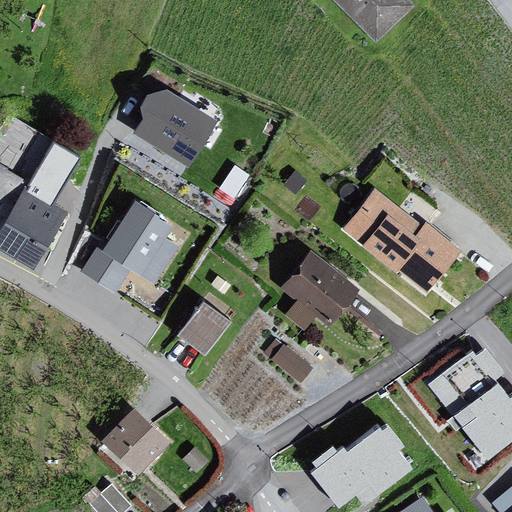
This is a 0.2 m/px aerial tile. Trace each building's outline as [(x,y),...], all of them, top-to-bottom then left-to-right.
[(401,0),(333,0),(372,44),(408,7),(401,0)] [(138,132),(189,164),(215,123),(167,93),(150,97),(143,109),(145,121),(138,132)] [(228,205),(250,169),(232,159),(211,195),(228,205)] [(0,251),(28,270),(58,210),(18,187),(0,219),(0,251)] [(377,193),(350,226),(428,290),(459,253),(425,226),(422,229),(377,193)] [(94,244),(80,273),(110,295),(128,271),(153,286),(176,249),(158,237),(164,226),(127,199),(99,248),(94,244)] [(312,255),(286,288),(330,323),(356,290),(312,255)] [(197,302),(174,336),(200,356),(224,321),(197,302)] [(302,376),(313,360),(282,338),(271,353),(302,376)] [(511,439),(511,401),(473,352),(431,386),(489,458),(511,439)] [(124,409),(96,442),(135,478),(163,441),(124,409)] [(411,469),(380,429),(349,453),(345,448),(313,473),(339,507),(369,484),(377,494),(411,469)] [(88,496),(103,511),(118,511),(132,498),(110,475),(88,496)] [(431,511),(423,499),(403,511),(431,511)]
